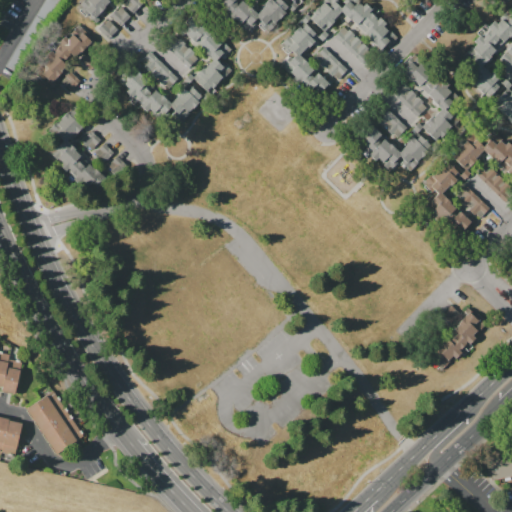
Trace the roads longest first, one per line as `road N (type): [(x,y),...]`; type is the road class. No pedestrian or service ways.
road 1 (residential): [(432,308),(511,218),(112,63),(98,91),(102,111),(147,165),(141,199),(86,214)]
road 2 (secondary): [(229,511),(129,402),(67,301),(0,143)]
road 3 (secondary): [(0,219),(44,317),(131,439)]
road 4 (secondary): [(511,362),(374,493)]
road 5 (secondary): [(391,511),(505,405)]
